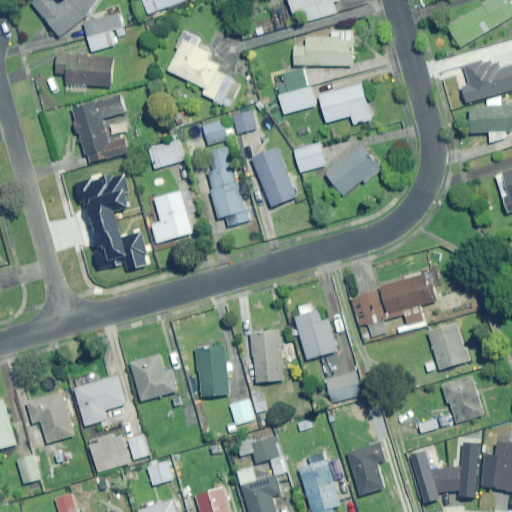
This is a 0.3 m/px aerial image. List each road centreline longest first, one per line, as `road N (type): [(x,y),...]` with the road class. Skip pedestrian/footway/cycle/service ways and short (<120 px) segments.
road 1 (residential): [(65,323),(370,239),(403,221),(430,189),(433,148),(394,0)]
road 2 (residential): [(0,82),(65,323)]
